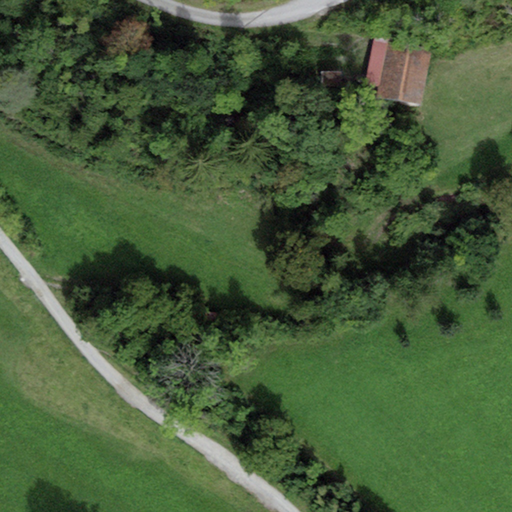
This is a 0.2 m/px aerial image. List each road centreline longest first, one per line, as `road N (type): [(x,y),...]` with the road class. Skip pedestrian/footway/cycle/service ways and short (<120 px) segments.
road 1 (track): [(287,511),(117,384),(0,247)]
road 2 (track): [(151,0),(239,19),(323,0)]
